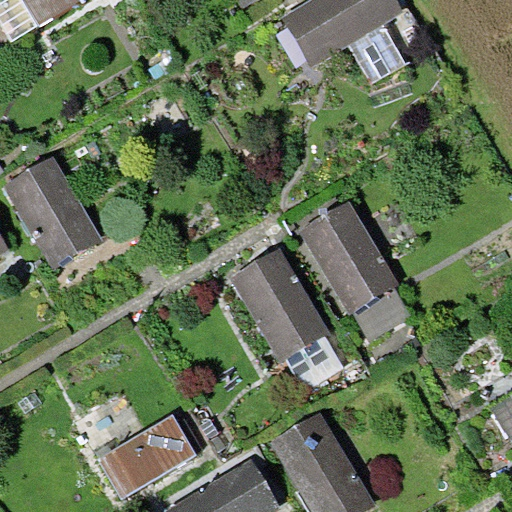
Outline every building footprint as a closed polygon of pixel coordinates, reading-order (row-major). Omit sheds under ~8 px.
[(33,0),(48,24),(87,0),(33,0)] [(326,56),(386,20),(374,0),(333,0),(303,18),(326,56)] [(42,256),(81,233),(46,174),(8,197),(42,256)] [(339,300),(376,277),(341,219),(303,241),(339,300)] [(279,363),(317,340),(273,266),(235,289),(279,363)] [(132,498),(190,463),(168,425),(109,460),(132,498)] [(311,511),(325,511),(351,496),(314,435),(278,456),(311,511)] [(264,511),(244,478),(187,511),(264,511)]
